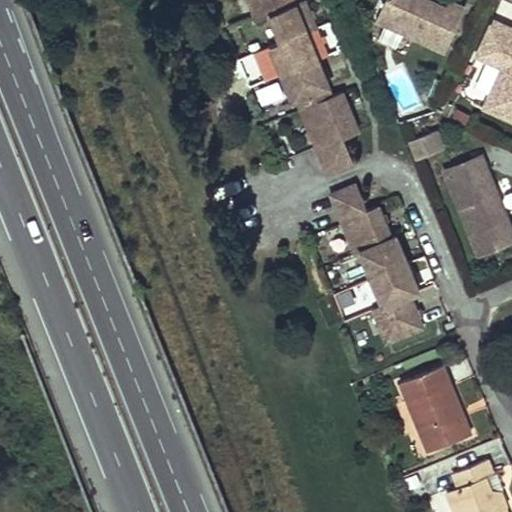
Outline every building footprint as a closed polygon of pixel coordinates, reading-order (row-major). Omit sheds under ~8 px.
[(273,45),(279,58),(317,43),(317,42),(314,35),(311,29),(320,25),(309,0),(301,0),(298,1),(297,0),(250,0),(258,18),(270,13),(282,40),(273,45)] [(434,0),(379,0),(372,18),(442,47),(461,3),(452,0),(444,0),(443,4),(434,0)] [(511,31),(494,23),(478,58),(503,70),(485,108),(511,120),(511,31)] [(317,43),(279,58),(296,101),(334,85),(328,70),(325,64),(317,43)] [(324,154),(348,143),(347,138),(360,133),(350,109),(353,107),(346,91),(339,95),(308,108),(305,109),(324,154)] [(435,129),(408,139),(416,158),(442,147),(435,129)] [(353,154),(348,143),(324,154),(329,164),(353,154)] [(511,231),(481,155),(444,170),(478,252),(511,238),(511,231)] [(362,253),(400,237),(399,235),(395,237),(388,221),(385,214),(381,205),(369,209),(357,183),(333,193),(358,251),(361,250),(362,253)] [(403,244),(400,237),(362,253),(385,306),(376,310),(389,342),(426,326),(418,308),(413,295),(423,290),(418,279),(415,272),(406,251),(403,244)] [(470,434),(443,366),(401,382),(429,451),(470,434)] [(499,511),(504,510),(507,509),(501,494),(491,493),(485,479),(493,475),(487,461),(453,476),(459,490),(447,495),(454,511),(499,511)]
